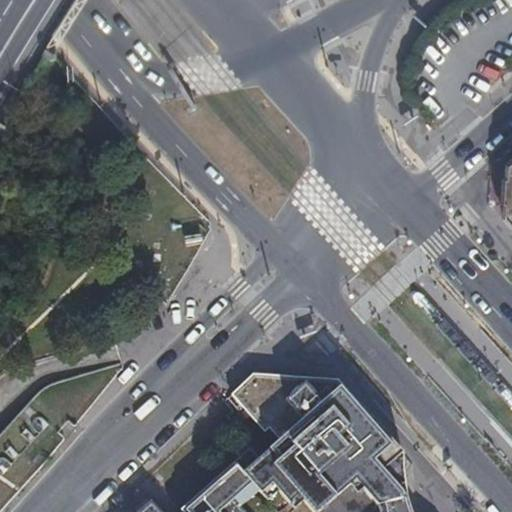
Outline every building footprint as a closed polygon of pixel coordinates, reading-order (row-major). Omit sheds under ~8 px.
[(511,145),(492,163),(489,204),(510,228),(511,226),(511,145)] [(242,511),(239,508),(233,500),(251,485),(257,492),(260,495),(271,486),(278,494),(286,503),(292,499),(299,507),(303,503),(310,511),(410,511),(409,506),(408,500),(403,474),(400,453),(336,379),(255,370),(228,395),(242,411),(247,416),(261,433),(265,429),(276,441),(257,458),(247,446),(228,462),(231,464),(177,509),(179,511),(158,511),(149,501),(136,511),(242,511)] [(233,428),(247,416),(242,411),(228,422),(233,428)] [(239,508),(257,492),(251,485),(233,500),(239,508)] [(267,503),(278,494),(271,486),(260,495),(267,503)] [(293,511),(299,507),(292,499),(286,503),(293,511)]
